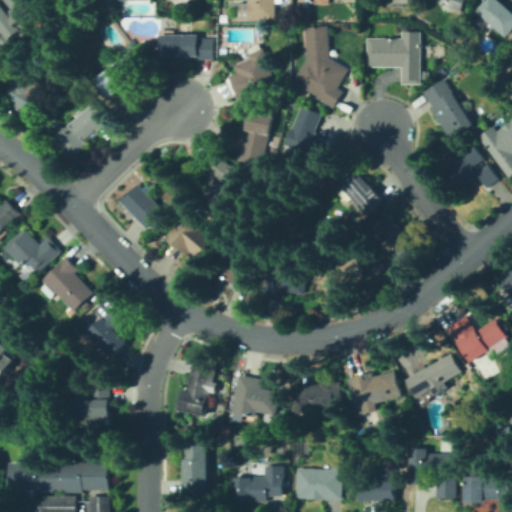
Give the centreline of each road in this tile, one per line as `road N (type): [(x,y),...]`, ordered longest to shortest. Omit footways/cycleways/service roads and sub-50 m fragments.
road 1 (residential): [(511,221),(409,305),(347,339),(284,343),(231,333),(178,310),(0,142)]
road 2 (residential): [(381,131),(468,255)]
road 3 (residential): [(181,110),(150,129),(74,205)]
road 4 (residential): [(178,310),(153,370),(150,435)]
